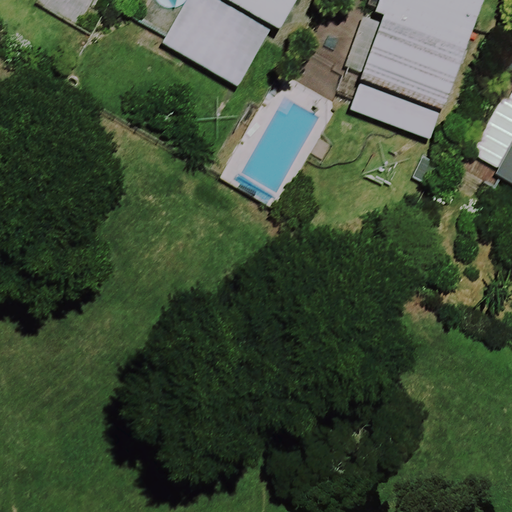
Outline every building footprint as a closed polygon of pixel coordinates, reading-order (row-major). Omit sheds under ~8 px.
[(36,0),(33,7),(75,30),(91,0),(36,0)] [(182,0),(157,46),(239,91),(288,0),(182,0)] [(477,0),(375,0),(368,20),(361,18),(343,67),(356,72),(343,109),(427,140),(477,0)] [(511,83),(504,98),(511,102),(511,138),(492,174),(511,185),(511,83)] [(329,111),(280,86),(227,187),(275,213),(329,111)]
